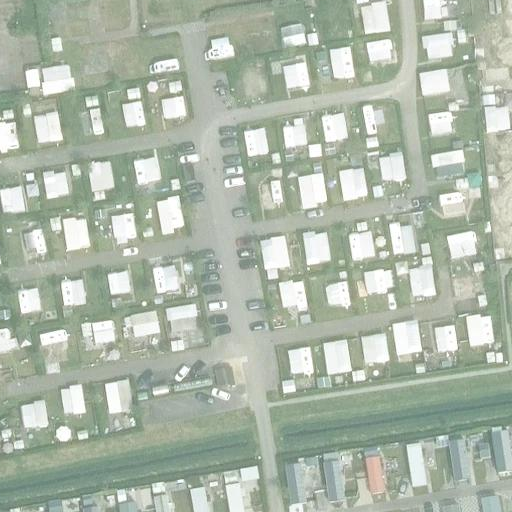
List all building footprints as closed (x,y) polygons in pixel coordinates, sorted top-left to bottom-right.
[(498,476),(511,473),(506,436),(492,438),(498,476)] [(468,480),(463,445),(450,447),(454,482),(468,480)] [(412,489),(426,487),(420,446),(406,448),(412,489)] [(384,495),(379,460),(365,461),(371,497),(384,495)] [(330,505),(342,503),(337,467),(324,468),(330,505)] [(304,505),(299,474),(286,475),(291,507),(304,505)] [(225,488),(229,511),(243,511),(240,486),(225,488)] [(190,492),(193,511),(207,511),(204,490),(190,492)] [(154,499),(156,511),(168,511),(166,497),(154,499)] [(500,511),(498,499),(481,501),(483,511),(500,511)] [(118,505),(119,511),(132,511),(131,503),(118,505)]
